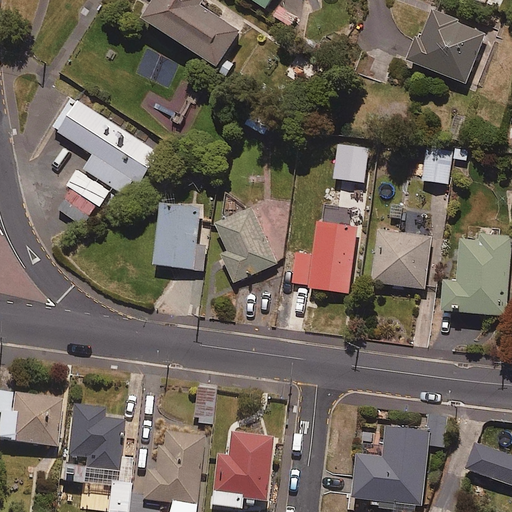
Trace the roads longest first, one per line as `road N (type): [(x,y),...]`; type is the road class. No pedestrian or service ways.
road 1 (residential): [(0,179),(31,256),(119,333)]
road 2 (tertiary): [(119,333),(316,359)]
road 3 (tertiary): [(316,359),(511,385)]
road 4 (residential): [(316,359),(301,511)]
